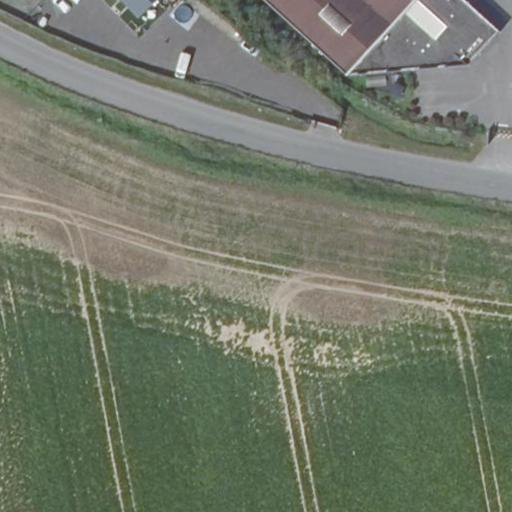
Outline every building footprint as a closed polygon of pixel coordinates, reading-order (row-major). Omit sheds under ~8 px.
[(83,29),(93,18),(73,0),(61,0),(57,5),(83,29)] [(121,0),(137,17),(156,0),(121,0)] [(474,0),(269,0),(355,77),(480,69),(511,33),(474,0)] [(102,21),(90,29),(109,56),(121,48),(102,21)] [(314,107),(312,116),(337,123),(339,113),(314,107)]
